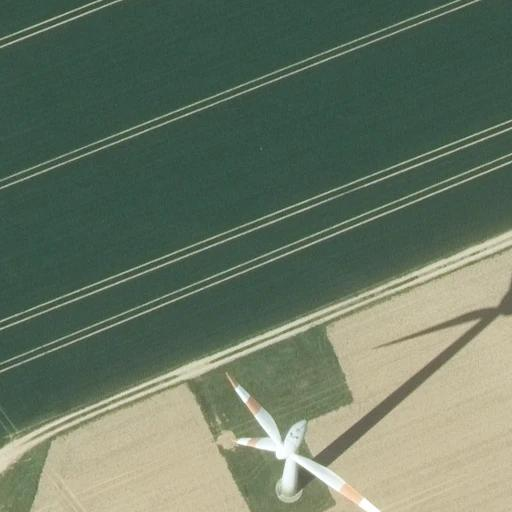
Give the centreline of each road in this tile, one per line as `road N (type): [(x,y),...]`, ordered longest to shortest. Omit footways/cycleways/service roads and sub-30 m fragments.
road 1 (track): [(511,239),(229,355)]
road 2 (track): [(0,450),(229,355)]
